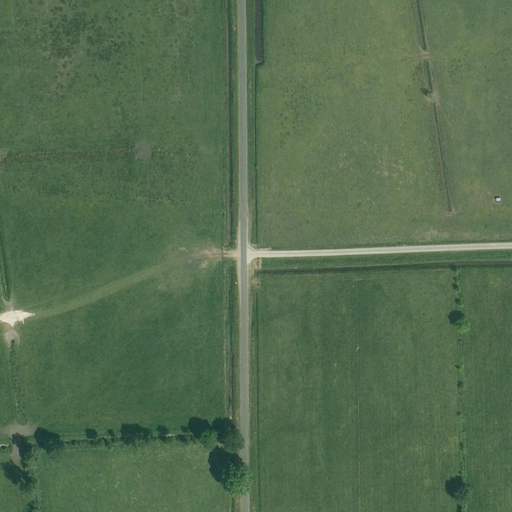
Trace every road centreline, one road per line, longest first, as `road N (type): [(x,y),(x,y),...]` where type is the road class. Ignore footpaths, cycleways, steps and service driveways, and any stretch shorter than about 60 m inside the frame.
road 1 (track): [(0,318),(22,317),(182,257),(511,247)]
road 2 (unclassified): [(245,511),(240,0)]
